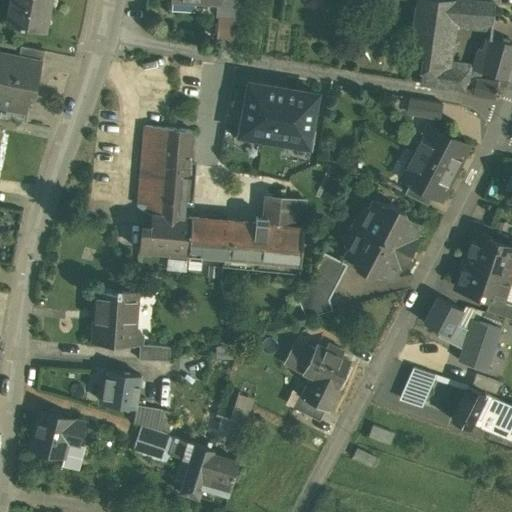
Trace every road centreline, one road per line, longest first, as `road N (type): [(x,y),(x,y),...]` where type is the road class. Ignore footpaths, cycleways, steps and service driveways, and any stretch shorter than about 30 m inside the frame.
road 1 (residential): [(99,48),(31,250),(9,368),(0,496)]
road 2 (residential): [(498,134),(308,511)]
road 3 (residential): [(498,134),(467,97),(139,40),(99,48)]
